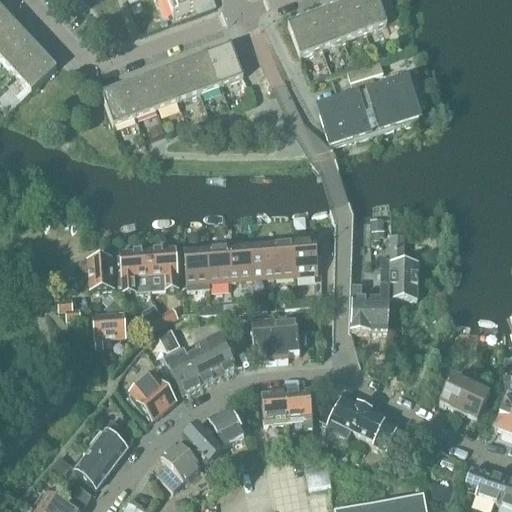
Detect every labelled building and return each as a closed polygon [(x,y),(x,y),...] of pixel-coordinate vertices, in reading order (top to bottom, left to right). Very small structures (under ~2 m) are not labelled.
[(164,0),(172,20),(213,5),(211,0),(164,0)] [(375,0),(365,0),(352,5),(364,37),(386,29),(375,0)] [(352,5),(331,13),(343,45),(364,37),(352,5)] [(0,30),(9,22),(0,13),(0,30)] [(331,13),(309,21),(321,53),(343,45),(331,13)] [(321,53),(309,21),(287,29),(299,61),(321,53)] [(0,30),(0,61),(24,39),(9,22),(0,30)] [(0,61),(0,63),(14,79),(40,56),(24,39),(0,61)] [(230,50),(208,58),(220,91),(242,82),(230,50)] [(40,56),(14,79),(30,97),(56,73),(40,56)] [(208,58),(187,66),(199,99),(220,91),(208,58)] [(187,66),(165,74),(177,107),(199,99),(187,66)] [(351,90),(355,103),(367,143),(392,135),(393,137),(394,136),(393,134),(400,132),(399,131),(402,130),(405,132),(413,130),(414,126),(418,125),(415,115),(424,112),(416,84),(368,98),(367,92),(373,90),(371,83),(382,80),(382,79),(383,79),(379,67),(347,77),(351,90)] [(165,74),(144,82),(156,115),(177,107),(165,74)] [(144,82),(122,90),(134,122),(156,115),(144,82)] [(134,122),(122,90),(100,98),(112,131),(134,122)] [(342,180),(343,181),(346,180),(339,167),(311,137),(292,92),(285,94),(280,96),(299,142),(321,184),(326,183),(326,181),(332,181),(342,180)] [(367,143),(355,103),(318,114),(330,153),(348,147),(348,148),(355,146),(356,148),(357,148),(356,146),(367,143)] [(326,181),(331,218),(338,217),(346,217),(342,180),(332,181),(326,181)] [(347,214),(346,214),(346,217),(338,217),(331,218),(331,216),(329,216),(330,232),(328,367),(341,367),(357,367),(347,338),(348,227),(347,214)] [(419,233),(435,233),(435,222),(420,222),(419,233)] [(390,241),(387,304),(416,305),(417,269),(417,268),(402,268),(402,242),(390,241)] [(302,244),(292,245),(295,282),(317,280),(314,248),(303,249),(302,244)] [(281,251),(271,251),(273,284),(295,282),(292,245),(280,246),(281,251)] [(259,247),(249,248),(251,285),(273,284),(271,251),(260,252),(259,247)] [(238,254),(227,255),(229,287),(251,285),(249,248),(237,249),(238,254)] [(216,251),(205,252),(208,289),(229,287),(227,255),(217,256),(216,251)] [(208,289),(205,252),(194,252),(195,257),(183,258),(186,290),(208,289)] [(175,254),(147,256),(149,281),(164,280),(165,295),(178,294),(176,279),(177,279),(175,254)] [(149,281),(147,256),(118,258),(120,283),(122,298),(135,297),(133,282),(149,281)] [(113,295),(111,263),(87,265),(82,266),(79,269),(80,274),(83,277),(88,276),(89,296),(113,295)] [(369,305),(368,338),(385,339),(386,339),(387,304),(388,276),(380,276),(379,305),(369,305)] [(351,292),(349,337),(368,338),(369,305),(360,304),(360,292),(351,292)] [(309,303),(296,304),(297,313),(310,312),(309,303)] [(297,313),(296,304),(284,305),(284,314),(297,313)] [(58,317),(65,316),(72,316),(71,305),(57,307),(58,317)] [(266,306),(253,307),(253,316),(266,315),(266,306)] [(253,316),(253,307),(240,308),(241,317),(253,316)] [(160,321),(154,310),(141,318),(153,337),(165,330),(160,321)] [(222,310),(209,311),(210,320),(222,319),(222,310)] [(210,320),(209,311),(197,312),(197,321),(210,320)] [(172,314),(160,321),(165,330),(177,323),(172,314)] [(65,316),(65,327),(80,325),(79,315),(72,316),(65,316)] [(91,322),(93,346),(94,346),(95,354),(103,354),(102,346),(125,344),(123,320),(91,322)] [(296,329),(273,331),(277,368),(287,367),(287,362),(299,361),(296,329)] [(277,368),(273,331),(251,333),(254,365),(265,364),(265,369),(277,368)] [(158,339),(166,358),(182,352),(175,332),(158,339)] [(220,344),(207,350),(197,355),(200,360),(188,366),(200,392),(235,374),(220,344)] [(200,392),(188,366),(183,357),(163,367),(181,402),(200,392)] [(511,444),(511,367),(503,367),(502,405),(504,409),(493,438),(511,444)] [(438,410),(457,419),(472,388),(453,379),(438,410)] [(128,401),(136,410),(151,428),(176,407),(160,389),(152,380),(128,401)] [(472,388),(457,419),(476,429),(491,398),(472,388)] [(308,396),(284,398),(286,426),(287,436),(303,435),(304,437),(312,436),(311,428),(310,412),(308,397),(308,396)] [(284,398),(261,400),(262,413),(263,428),(263,433),(279,432),(279,440),(284,439),(284,443),(288,443),(287,438),(287,436),(286,426),(284,398)] [(330,406),(319,430),(328,434),(327,437),(347,446),(351,438),(363,413),(341,402),(337,410),(333,408),(330,406)] [(363,413),(351,438),(373,449),(371,452),(385,459),(398,434),(384,427),(386,424),(385,423),(363,413)] [(207,426),(220,450),(241,439),(228,414),(207,425),(207,426)] [(111,430),(89,460),(111,476),(126,456),(125,456),(132,446),(125,440),(128,436),(121,431),(126,423),(117,417),(110,429),(111,430)] [(182,445),(205,472),(223,457),(199,430),(182,445)] [(156,479),(173,498),(200,476),(177,449),(160,463),(166,470),(156,479)] [(111,476),(89,460),(74,480),(96,496),(111,476)] [(304,472),(308,496),(331,492),(327,468),(304,472)] [(497,511),(506,484),(483,476),(483,477),(482,479),(471,475),(463,497),(475,501),(474,503),(497,511)] [(511,511),(511,485),(506,484),(497,511),(501,511),(511,511)] [(66,511),(48,500),(39,511),(84,511),(91,502),(80,495),(68,511),(66,511)] [(424,511),(423,501),(361,511),(424,511)]
